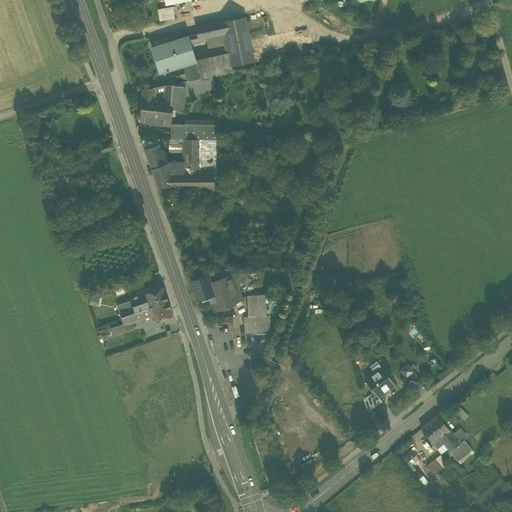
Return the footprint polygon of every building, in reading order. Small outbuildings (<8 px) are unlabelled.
[(173,7),(158,10),(160,21),(175,19),(173,7)] [(243,17),(221,22),(224,36),(226,43),(228,54),(232,67),(256,62),(246,17),(243,17)] [(199,41),(208,39),(224,36),(221,22),(196,28),(198,35),(199,41)] [(190,43),(199,41),(198,35),(188,37),(190,43)] [(226,43),(224,36),(208,39),(210,47),(226,43)] [(179,68),(183,67),(197,62),(196,61),(190,43),(188,37),(173,42),(175,48),(173,49),(179,68)] [(152,49),(161,75),(178,69),(179,68),(173,49),(175,48),(173,42),(152,49)] [(228,54),(196,61),(197,62),(202,78),(213,76),(233,72),(232,67),(228,54)] [(183,67),(185,74),(188,81),(202,78),(197,62),(183,67)] [(186,82),(184,97),(205,93),(205,91),(215,90),(213,76),(202,78),(188,81),(186,82)] [(182,82),(166,85),(165,92),(164,98),(163,104),(160,104),(158,125),(171,126),(173,108),(183,109),(184,97),(186,82),(182,82)] [(155,94),(165,92),(166,85),(156,87),(155,94)] [(155,97),(155,94),(156,87),(143,89),(143,96),(155,97)] [(140,123),(158,125),(160,104),(163,104),(164,98),(155,97),(143,96),(140,123)] [(185,126),(171,126),(171,139),(183,139),(199,139),(220,139),(220,126),(185,126)] [(169,151),(183,151),(183,139),(171,139),(169,139),(169,151)] [(183,170),(199,170),(199,158),(199,149),(199,139),(183,139),(183,151),(183,162),(183,170)] [(199,139),(199,149),(219,149),(220,139),(199,139)] [(94,148),(96,155),(113,149),(111,142),(94,148)] [(168,163),(161,144),(156,146),(163,165),(168,163)] [(145,150),(152,169),(163,165),(156,146),(145,150)] [(199,149),(199,158),(205,158),(205,170),(214,169),(219,170),(219,149),(199,149)] [(152,169),(159,189),(174,184),(175,184),(170,170),(168,163),(163,165),(152,169)] [(214,177),(214,169),(205,170),(199,170),(183,170),(170,170),(175,184),(174,184),(177,193),(214,193),(214,177)] [(223,177),(214,177),(214,193),(214,195),(223,195),(223,177)] [(224,270),(217,273),(220,280),(222,279),(227,277),(224,270)] [(224,287),(236,283),(234,278),(242,276),(246,287),(253,284),(248,270),(224,270),(227,277),(222,279),(224,287)] [(211,283),(220,280),(217,273),(208,276),(211,283)] [(192,282),(198,299),(209,295),(214,294),(211,283),(208,276),(192,282)] [(238,289),(246,287),(242,276),(234,278),(236,283),(238,289)] [(224,287),(222,279),(220,280),(211,283),(214,294),(225,290),(224,287)] [(400,283),(389,279),(386,289),(397,293),(400,283)] [(235,304),(234,303),(231,292),(238,289),(236,283),(224,287),(225,290),(214,294),(209,295),(212,302),(215,301),(218,310),(235,304)] [(131,307),(134,314),(168,302),(163,288),(146,294),(148,301),(131,307)] [(241,296),(238,289),(231,292),(234,303),(239,301),(240,300),(240,298),(241,296)] [(249,317),(249,318),(255,318),(265,317),(265,296),(248,296),(249,317)] [(100,299),(90,298),(89,305),(98,307),(100,299)] [(117,305),(121,318),(129,315),(127,309),(128,308),(126,302),(117,305)] [(173,316),(168,302),(134,314),(136,320),(150,315),(154,317),(156,322),(173,316)] [(136,320),(134,314),(129,315),(121,318),(123,324),(110,328),(113,336),(135,328),(133,321),(136,320)] [(265,317),(255,318),(249,318),(249,317),(245,317),(246,335),(256,334),(270,333),(269,316),(265,317)] [(366,357),(360,345),(349,351),(355,363),(366,357)] [(395,385),(382,368),(377,362),(370,367),(374,373),(375,374),(366,380),(375,392),(379,398),(386,393),(385,392),(395,385)] [(401,371),(406,377),(412,372),(407,366),(401,371)] [(370,395),(377,405),(382,401),(379,398),(375,392),(370,395)] [(364,399),(368,411),(377,405),(370,395),(364,399)] [(469,416),(460,408),(456,412),(464,421),(469,416)] [(432,444),(433,443),(439,438),(449,430),(437,415),(421,429),(432,444)] [(452,435),(459,444),(464,440),(466,438),(459,429),(453,435),(452,435)] [(449,430),(439,438),(448,449),(450,452),(459,444),(452,435),(453,435),(449,430)] [(441,454),(448,449),(439,438),(433,443),(441,454)] [(459,444),(450,452),(454,457),(457,460),(471,449),(464,440),(459,444)] [(399,459),(404,465),(409,461),(416,455),(411,449),(399,459)] [(446,462),(454,457),(450,452),(448,449),(441,454),(426,466),(433,475),(447,463),(446,462)] [(471,449),(457,460),(460,464),(474,452),(471,449)] [(409,461),(404,465),(411,474),(416,470),(409,461)] [(416,470),(411,474),(416,481),(418,480),(423,476),(418,469),(416,470)] [(428,483),(423,476),(418,480),(423,487),(428,483)]
